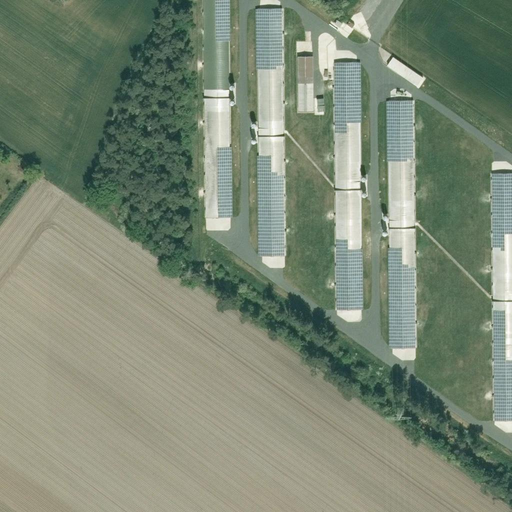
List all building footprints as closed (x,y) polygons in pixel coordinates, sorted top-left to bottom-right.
[(231,0),(203,0),(205,227),(232,227),(231,0)] [(286,6),(258,6),(259,261),(287,261),(286,6)] [(296,43),(297,113),(318,113),(317,43),(296,43)] [(363,54),(335,54),(336,310),(364,309),(363,54)] [(391,56),(385,65),(417,87),(423,77),(391,56)] [(415,101),(388,101),(389,356),(416,356),(415,101)] [(511,165),(491,165),(493,421),(511,420),(511,165)]
